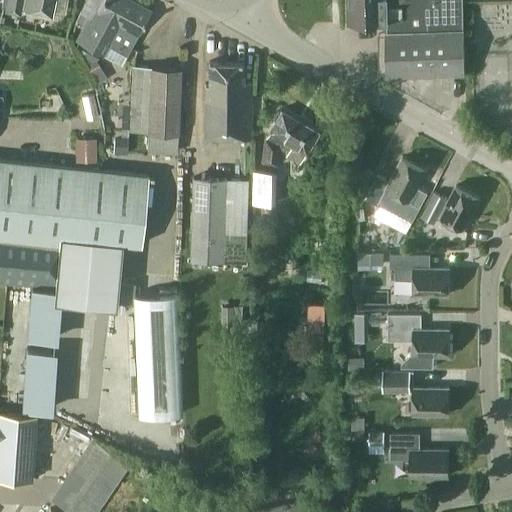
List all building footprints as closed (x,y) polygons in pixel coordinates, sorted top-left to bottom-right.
[(51,16),(53,0),(7,0),(5,11),(19,14),(20,10),(51,16)] [(89,19),(78,40),(95,49),(96,49),(103,53),(109,43),(127,52),(135,37),(150,10),(130,0),(101,0),(96,11),(91,20),(89,19)] [(348,0),(349,22),(387,21),(386,0),(348,0)] [(386,0),(387,21),(388,29),(387,29),(387,32),(379,33),(380,70),(387,69),(388,73),(465,71),(464,27),(463,27),(463,0),(386,0)] [(476,43),(465,43),(466,54),(476,54),(476,43)] [(102,69),(96,58),(85,64),(91,75),(102,69)] [(205,82),(204,136),(251,137),(251,81),(243,81),(243,62),(209,62),(209,82),(205,82)] [(179,133),(181,66),(131,65),(129,130),(148,131),(147,150),(177,151),(178,133),(179,133)] [(268,130),(269,131),(264,139),(261,160),(275,163),(278,145),(288,151),(286,153),(299,161),(318,130),(281,108),(268,130)] [(75,160),(95,160),(95,136),(75,136),(75,160)] [(114,136),(113,151),(126,151),(127,136),(114,136)] [(377,174),(364,197),(379,205),(380,203),(412,220),(420,205),(428,191),(436,177),(424,171),(426,168),(402,155),(389,180),(377,174)] [(0,282),(31,285),(30,286),(53,288),(52,301),(59,302),(59,300),(115,306),(122,241),(141,243),(149,173),(0,156),(0,282)] [(252,171),(252,203),(274,203),(274,171),(252,170),(252,171)] [(248,176),(192,175),(189,258),(245,260),(248,176)] [(463,228),(479,196),(456,184),(439,216),(463,228)] [(447,197),(434,190),(421,215),(434,222),(447,197)] [(359,251),(359,263),(383,263),(383,251),(359,251)] [(449,267),(421,266),(421,252),(390,252),(390,266),(395,266),(396,278),(413,278),(413,293),(449,293),(449,267)] [(53,288),(30,286),(26,336),(56,339),(60,302),(59,302),(52,301),(53,288)] [(182,412),(177,293),(132,294),(137,414),(182,412)] [(308,302),(308,332),(325,332),(325,302),(308,302)] [(233,321),(232,305),(220,305),(221,321),(233,321)] [(360,337),(373,337),(373,310),(359,310),(360,337)] [(433,366),(434,354),(449,354),(449,328),(422,328),(422,312),(388,312),(388,339),(413,339),(413,354),(410,354),(401,361),(401,367),(433,366)] [(56,349),(25,347),(21,408),(51,411),(56,349)] [(364,355),(349,354),(348,367),(364,367),(364,355)] [(383,389),(413,389),(412,413),(448,413),(448,386),(414,386),(414,370),(383,370),(383,389)] [(0,474),(32,477),(36,413),(0,410),(0,474)] [(369,430),(369,444),(384,444),(384,430),(369,430)] [(448,475),(448,448),(419,448),(419,432),(390,432),(390,458),(410,458),(410,474),(448,475)] [(90,435),(48,495),(72,511),(92,511),(128,462),(90,435)] [(245,508),(243,509),(243,511),(299,511),(297,499),(289,500),(245,508)]
